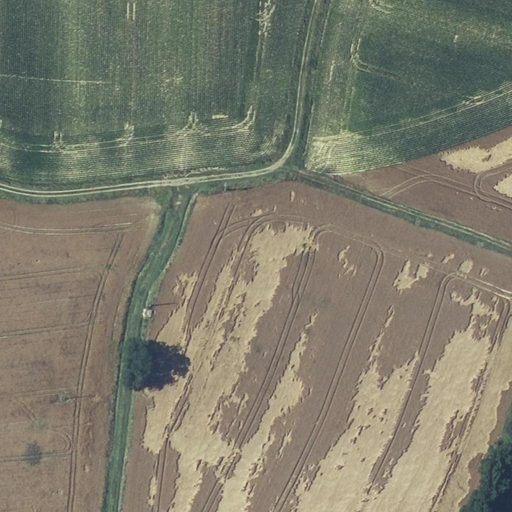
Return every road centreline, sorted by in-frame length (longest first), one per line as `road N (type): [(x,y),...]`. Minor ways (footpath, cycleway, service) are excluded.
road 1 (track): [(0,184),(53,195),(275,168),(294,139),(317,0)]
road 2 (track): [(179,182),(134,313),(111,511)]
road 3 (track): [(275,168),(511,252)]
